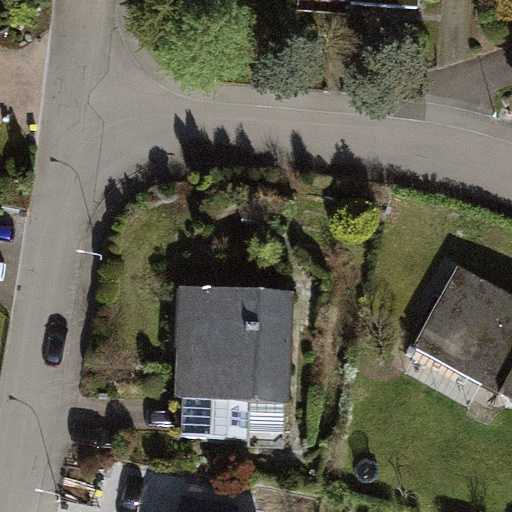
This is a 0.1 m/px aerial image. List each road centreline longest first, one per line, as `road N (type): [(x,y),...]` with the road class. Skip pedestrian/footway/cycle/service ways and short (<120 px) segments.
road 1 (residential): [(82,118),(389,144),(511,175)]
road 2 (residential): [(82,118),(10,511)]
